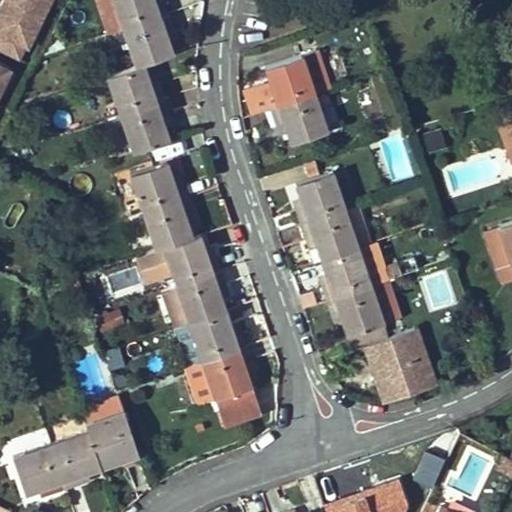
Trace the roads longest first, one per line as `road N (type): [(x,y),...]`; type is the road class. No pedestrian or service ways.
road 1 (residential): [(318,441),(221,111),(226,0)]
road 2 (residential): [(511,377),(480,397),(318,441)]
road 3 (residential): [(318,441),(182,493),(159,511)]
